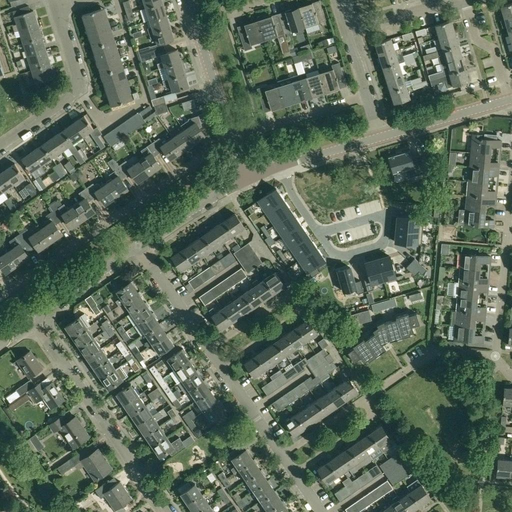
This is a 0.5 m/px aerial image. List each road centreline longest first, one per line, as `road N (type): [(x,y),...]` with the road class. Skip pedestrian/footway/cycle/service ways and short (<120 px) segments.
road 1 (residential): [(0,298),(232,139)]
road 2 (residential): [(32,318),(165,511)]
road 3 (residential): [(219,368),(296,314),(296,304),(280,300),(207,350)]
road 4 (residential): [(0,145),(77,84),(53,8)]
road 5 (residential): [(364,403),(432,353),(495,356)]
road 6 (unclassified): [(232,139),(187,0)]
road 7 (residential): [(232,139),(366,96)]
road 8 (unclassified): [(379,138),(509,100)]
road 9 (unclassified): [(32,318),(137,246)]
road 10 (unclassified): [(137,246),(245,180)]
road 11 (residential): [(137,246),(207,350)]
